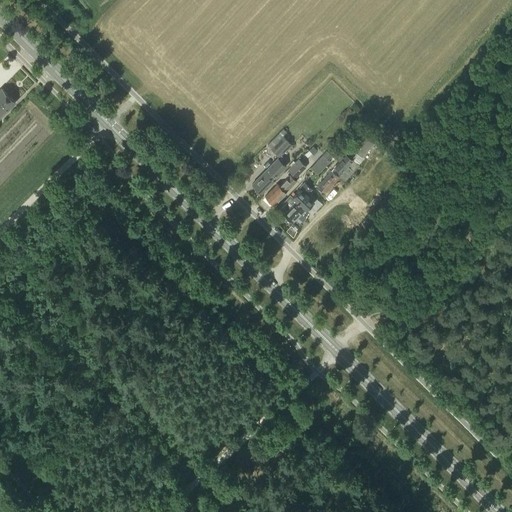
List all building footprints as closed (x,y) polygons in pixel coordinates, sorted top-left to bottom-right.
[(0,116),(15,102),(1,88),(0,89),(0,116)] [(266,173),(254,185),(261,192),(274,179),(272,178),(285,165),(282,161),(285,158),(281,155),(287,149),(288,150),(292,145),(280,132),(268,145),(279,155),(264,171),(266,173)] [(333,155),(327,150),(311,167),(318,173),(330,161),(329,159),(333,155)] [(364,157),(363,156),(357,151),(352,157),(347,152),(339,161),(331,170),(317,187),(324,193),(339,176),(344,181),(364,157)] [(296,177),(307,167),(298,158),(288,169),(296,177)] [(273,204),(295,181),(290,175),(279,186),(277,184),(265,196),(273,204)] [(305,209),(314,200),(307,193),(311,188),(304,182),(299,187),(300,188),(292,196),(295,200),(305,209)] [(292,222),(305,209),(295,200),(292,196),(290,194),(284,200),(285,202),(279,208),(283,212),(283,213),(292,222)] [(351,196),(336,211),(346,221),(360,206),(365,212),(370,206),(358,194),(353,199),(351,196)]
